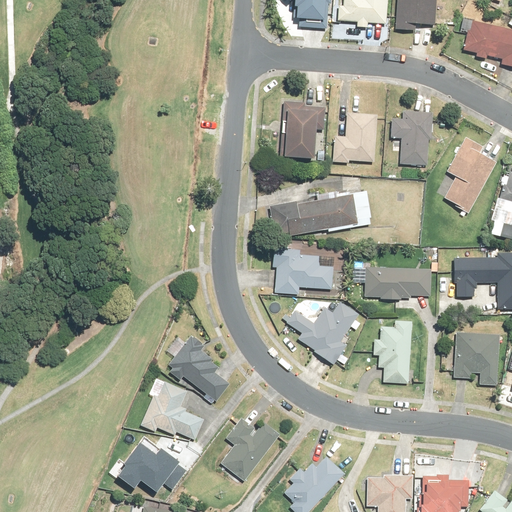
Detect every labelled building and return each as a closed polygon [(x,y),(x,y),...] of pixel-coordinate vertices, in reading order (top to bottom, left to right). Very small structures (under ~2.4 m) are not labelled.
[(327,29),(329,0),(283,0),(291,8),(290,17),(297,28),(327,29)] [(385,23),(385,0),(341,0),(341,6),(336,6),(335,20),(356,22),(355,28),(366,28),(366,22),(385,23)] [(433,26),(434,0),(395,0),(394,29),(413,31),(413,25),(433,26)] [(511,29),(471,21),(469,31),(466,30),(461,50),(475,53),(474,57),(484,60),(485,55),(500,59),(499,65),(511,67),(511,29)] [(302,98),(282,97),(278,149),(308,151),(310,126),(322,127),(324,105),(301,103),(302,98)] [(430,136),(431,108),(399,108),(399,116),(388,115),(388,135),(398,135),(398,161),(426,162),(426,136),(430,136)] [(371,159),(375,112),(345,110),(343,134),(332,133),(330,160),(346,161),(346,157),(371,159)] [(466,212),(495,157),(479,149),(481,143),(461,133),(443,168),(453,173),(440,198),(466,212)] [(511,223),(511,169),(506,168),(498,196),(511,199),(511,209),(508,223),(511,223)] [(287,229),(287,232),(354,219),(348,188),(293,199),(293,197),(267,202),(272,232),(287,229)] [(274,264),(272,290),(296,292),(296,284),(330,286),(332,263),(318,263),(318,253),(298,252),(299,246),(284,245),(285,240),(270,239),(269,264),(274,264)] [(495,254),(450,254),(451,279),(455,279),(455,295),(474,295),(474,279),(495,279),(495,306),(511,305),(511,250),(495,250),(495,254)] [(428,266),(363,264),(363,294),(378,294),(378,296),(398,297),(398,295),(408,295),(409,293),(427,293),(428,266)] [(299,330),(295,336),(313,347),(311,348),(332,361),(344,341),(339,338),(356,310),(337,298),(330,310),(321,304),(311,320),(292,308),(284,320),(299,330)] [(407,380),(409,318),(393,317),(393,323),(379,323),(378,336),(371,336),(370,352),(377,353),(377,364),(382,365),(381,378),(407,380)] [(495,381),(497,331),(453,329),(451,375),(468,376),(469,369),(478,370),(477,381),(495,381)] [(190,332),(167,361),(171,364),(168,368),(179,377),(182,373),(215,399),(230,380),(216,370),(219,365),(211,359),(213,356),(201,347),(205,343),(190,332)] [(157,392),(153,390),(140,422),(155,429),(157,424),(174,431),(176,428),(197,437),(205,417),(185,408),(186,406),(180,403),(187,388),(163,378),(157,392)] [(244,479),(279,433),(262,420),(253,432),(250,431),(254,425),(239,414),(224,435),(233,442),(219,460),(244,479)] [(127,463),(119,473),(134,485),(141,477),(157,489),(163,482),(171,489),(188,468),(145,433),(124,460),(127,463)] [(296,511),(305,511),(344,471),(324,453),(315,463),(312,460),(304,469),(299,464),(288,475),(293,480),(284,490),(294,499),(288,505),(296,511)] [(449,471),(422,470),(420,511),(457,511),(458,504),(468,505),(469,477),(449,476),(449,471)] [(384,474),(367,474),(366,502),(377,503),(377,511),(404,511),(405,495),(412,495),(413,472),(384,471),(384,474)] [(511,511),(511,496),(505,506),(501,503),(506,497),(494,487),(479,506),(486,511),(511,511)] [(274,499),(269,506),(276,511),(282,511),(286,508),(274,499)] [(174,511),(175,508),(143,502),(141,511),(174,511)]
